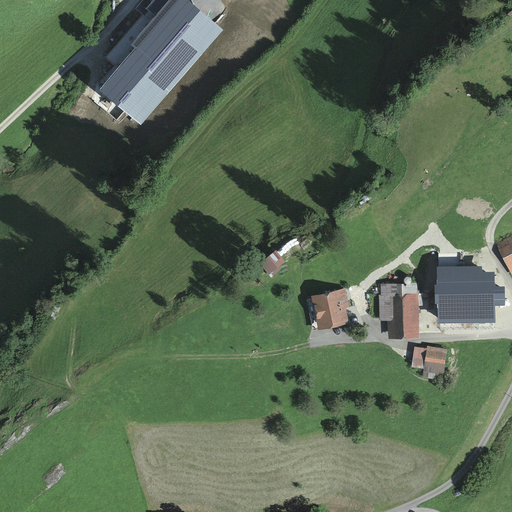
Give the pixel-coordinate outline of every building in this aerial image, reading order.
[(187,0),(169,0),(131,45),(136,49),(101,90),(139,123),(221,29),(187,0)] [(511,274),(511,235),(496,243),(511,274)] [(277,249),(260,261),(269,273),(286,261),(277,249)] [(482,266),(438,267),(438,323),(496,322),(495,306),(505,306),(504,287),(494,287),(494,272),(482,272),(482,266)] [(420,337),(418,280),(379,281),(380,318),(388,318),(388,337),(420,337)] [(347,304),(344,288),(314,295),(320,324),(346,318),(343,305),(347,304)] [(447,353),(424,349),(425,343),(415,341),(412,361),(425,363),(424,371),(443,375),(447,353)]
